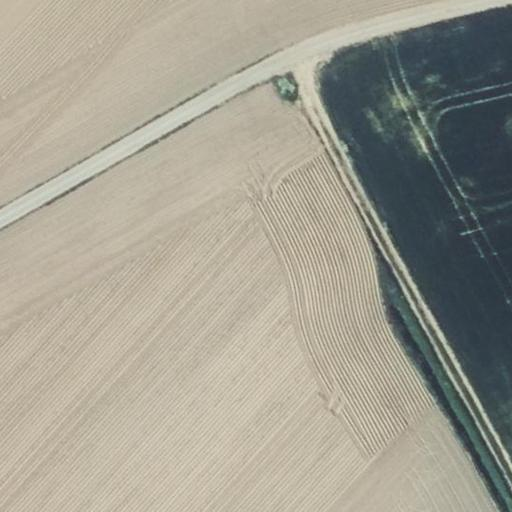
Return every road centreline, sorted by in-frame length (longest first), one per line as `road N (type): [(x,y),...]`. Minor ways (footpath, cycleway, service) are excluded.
road 1 (unclassified): [(482,0),(320,42),(0,217)]
road 2 (track): [(293,55),(511,475)]
